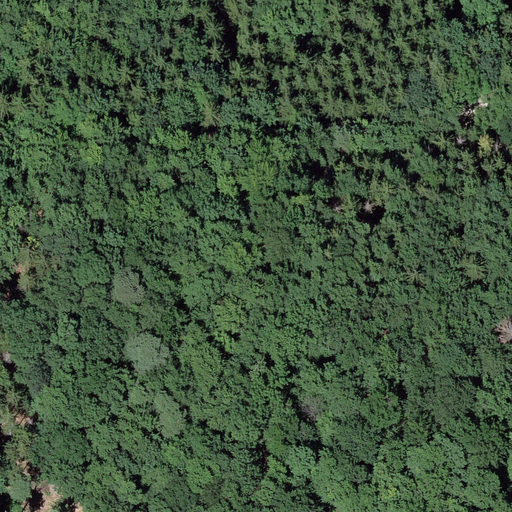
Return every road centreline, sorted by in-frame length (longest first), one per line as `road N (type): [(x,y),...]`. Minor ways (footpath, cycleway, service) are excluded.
road 1 (track): [(511,101),(342,142),(212,152),(0,138)]
road 2 (track): [(511,213),(88,250),(0,245)]
